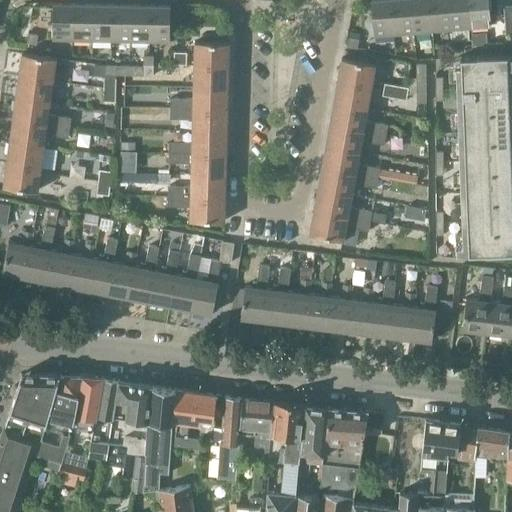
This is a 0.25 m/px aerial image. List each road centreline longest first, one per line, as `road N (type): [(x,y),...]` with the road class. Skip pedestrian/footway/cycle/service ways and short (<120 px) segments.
road 1 (unclassified): [(511,400),(219,365),(0,353)]
road 2 (residential): [(246,0),(243,207),(297,214),(335,0)]
